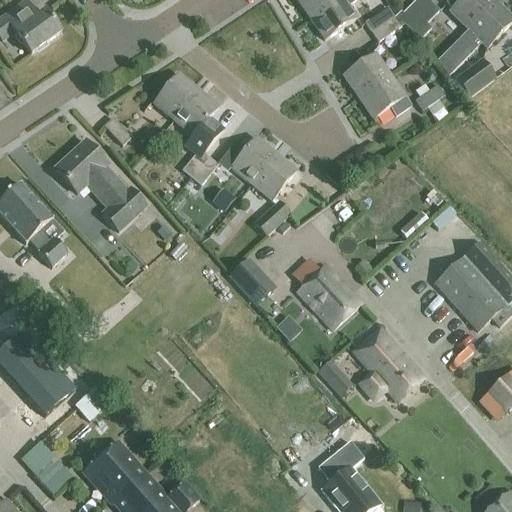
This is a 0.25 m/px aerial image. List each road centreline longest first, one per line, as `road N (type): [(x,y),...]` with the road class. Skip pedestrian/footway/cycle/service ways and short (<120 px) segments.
road 1 (residential): [(342,125),(307,143),(295,139),(161,30)]
road 2 (residential): [(0,134),(126,52)]
